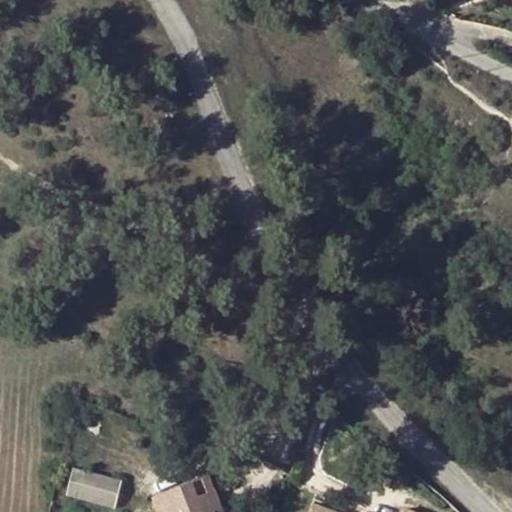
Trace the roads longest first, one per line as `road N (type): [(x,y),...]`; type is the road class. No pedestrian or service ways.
road 1 (unclassified): [(156,0),(186,45),(257,223),(318,338),(485,511)]
road 2 (unclassified): [(370,0),(511,74)]
